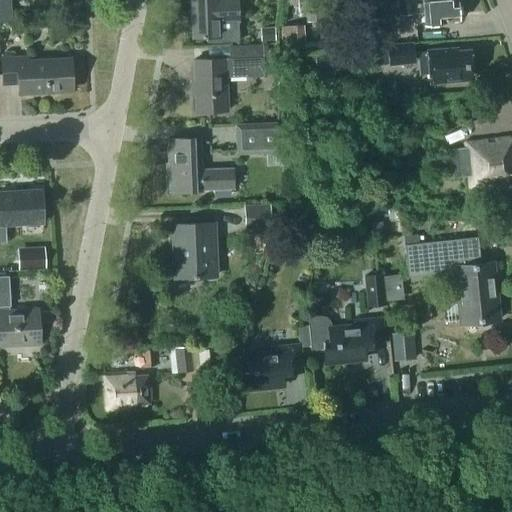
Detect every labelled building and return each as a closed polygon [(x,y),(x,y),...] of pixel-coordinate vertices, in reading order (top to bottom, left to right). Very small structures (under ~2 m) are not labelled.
[(0,0),(0,20),(12,20),(10,0),(0,0)] [(238,41),(236,0),(191,0),(193,36),(206,36),(206,42),(238,41)] [(325,21),(323,0),(317,0),(306,1),(307,22),(325,21)] [(397,0),(399,15),(412,14),(411,13),(424,12),(425,25),(443,23),(442,20),(460,18),(458,1),(455,1),(454,0),(397,0)] [(304,24),(280,25),(282,50),(305,48),(304,24)] [(275,40),(275,26),(260,26),(260,41),(275,40)] [(414,60),(413,40),(387,41),(389,61),(414,60)] [(262,74),(261,44),(229,46),(229,58),(194,59),(196,111),(225,110),(224,75),(262,74)] [(470,49),(443,51),(443,48),(427,50),(427,51),(418,51),(420,70),(429,69),(430,82),(445,81),(473,79),(470,49)] [(268,50),(269,63),(277,63),(277,50),(268,50)] [(338,69),(338,55),(323,56),(324,70),(338,69)] [(27,56),(1,57),(2,84),(19,82),(20,92),(71,89),(69,58),(27,60),(27,56)] [(240,152),(278,151),(277,122),(239,123),(240,152)] [(511,154),(511,155),(510,135),(464,141),(465,148),(448,150),(451,176),(469,174),(470,191),(508,187),(507,185),(511,184),(511,154)] [(234,187),(233,167),(201,168),(200,137),(169,138),(171,191),(202,190),(202,188),(213,188),(213,192),(216,194),(228,194),(231,191),(230,187),(234,187)] [(402,145),(404,166),(416,164),(414,144),(402,145)] [(43,222),(41,189),(0,191),(0,241),(5,241),(5,223),(43,222)] [(268,226),(267,204),(244,205),(245,227),(268,226)] [(384,238),(382,221),(372,222),(374,239),(384,238)] [(215,275),(213,223),(172,224),(174,277),(215,275)] [(499,319),(495,282),(493,282),(490,262),(479,263),(477,237),(404,245),(407,276),(455,270),(461,323),(499,319)] [(44,246),(17,247),(18,269),(46,268),(44,246)] [(365,275),(368,305),(384,303),(381,273),(365,275)] [(0,347),(37,346),(35,309),(9,310),(7,280),(8,280),(8,275),(0,275),(0,347)] [(325,361),(365,357),(364,342),(370,341),(371,346),(384,344),(381,317),(365,318),(365,316),(354,317),(354,320),(353,320),(354,325),(331,327),(331,322),(330,321),(330,320),(329,319),(328,317),(327,316),(325,315),(323,315),(322,314),(320,314),(307,316),(310,349),(323,348),(325,361)] [(250,330),(245,323),(237,324),(233,332),(238,339),(247,338),(250,330)] [(417,352),(416,326),(393,327),(395,353),(417,352)] [(227,350),(226,340),(213,341),(214,351),(227,350)] [(302,371),(299,343),(272,346),(272,352),(246,355),(247,370),(241,371),(243,388),(283,384),(281,368),(288,368),(289,372),(302,371)] [(177,347),(179,370),(191,369),(188,346),(177,347)] [(207,348),(197,349),(199,363),(209,362),(207,348)] [(154,366),(152,350),(141,351),(142,367),(154,366)] [(149,403),(147,375),(125,376),(125,372),(104,373),(106,409),(128,408),(128,404),(149,403)]
